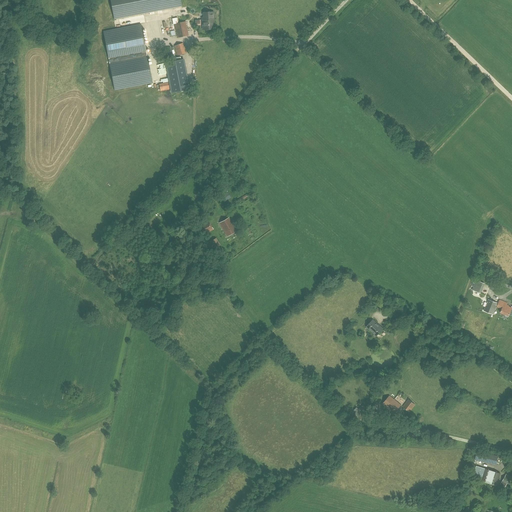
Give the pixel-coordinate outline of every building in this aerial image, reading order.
[(180,0),(110,0),(114,19),(181,6),(180,0)] [(202,20),(203,30),(213,29),(212,19),(214,19),(213,12),(203,13),(204,20),(202,20)] [(177,18),(172,19),(173,24),(175,24),(178,38),(188,36),(185,22),(178,23),(177,18)] [(152,83),(152,82),(147,83),(142,57),(147,56),(141,24),(103,31),(114,90),(152,83)] [(183,43),(174,46),(178,56),(186,53),(183,43)] [(168,62),(174,60),(170,47),(164,49),(168,62)] [(166,63),(172,93),(189,89),(183,59),(166,63)] [(211,206),(208,202),(201,206),(204,211),(211,206)] [(219,223),(227,236),(236,231),(228,218),(219,223)] [(208,221),(199,226),(204,234),(213,229),(208,221)] [(481,282),(477,280),(475,284),(473,283),(472,286),(474,286),(473,290),(477,292),(481,282)] [(493,314),(497,303),(488,299),(484,311),(493,314)] [(511,308),(507,306),(508,304),(500,300),(497,307),(502,309),(500,313),(501,313),(501,314),(501,315),(503,316),(504,315),(504,314),(505,315),(508,317),(508,316),(509,315),(510,316),(511,315),(511,312),(511,311),(511,308)] [(383,328),(373,319),(366,327),(376,336),(383,328)] [(401,405),(389,396),(382,404),(394,413),(401,405)] [(403,406),(409,412),(415,405),(409,399),(403,406)] [(354,415),(359,419),(366,412),(363,409),(365,407),(363,405),(354,415)] [(496,465),(498,456),(477,452),(475,460),(496,465)] [(500,474),(476,466),(473,478),(497,485),(500,474)] [(511,480),(511,477),(508,475),(506,474),(501,484),(505,486),(507,483),(509,485),(511,480)]
